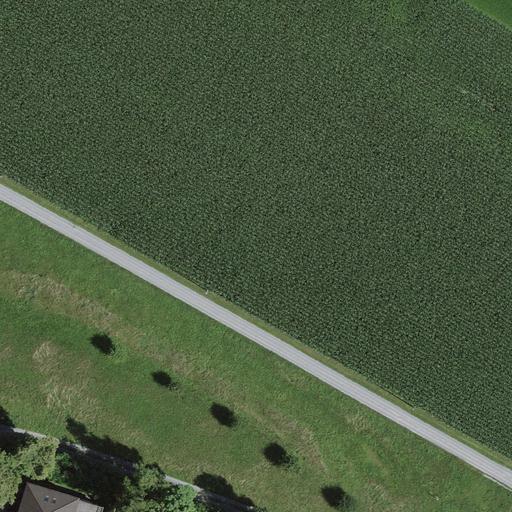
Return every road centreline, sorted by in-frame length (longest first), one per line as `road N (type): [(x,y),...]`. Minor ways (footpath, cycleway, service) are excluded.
road 1 (track): [(0,195),(511,482)]
road 2 (track): [(0,429),(240,511)]
